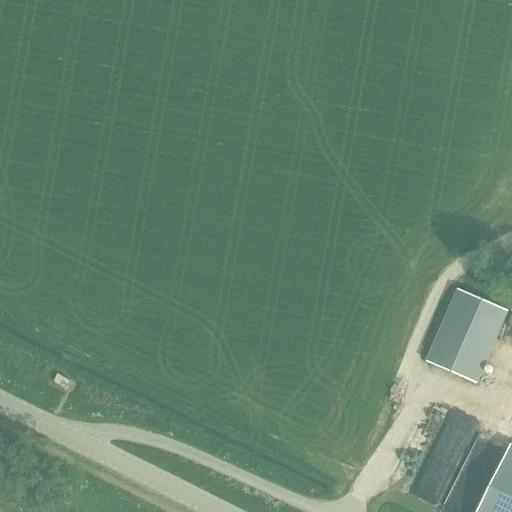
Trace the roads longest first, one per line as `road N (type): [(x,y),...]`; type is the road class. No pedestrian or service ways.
road 1 (unclassified): [(224,511),(0,400)]
road 2 (track): [(429,384),(418,353),(437,298),(475,259),(511,239)]
